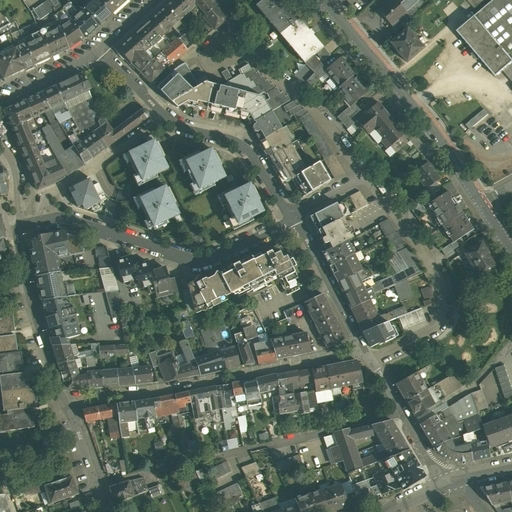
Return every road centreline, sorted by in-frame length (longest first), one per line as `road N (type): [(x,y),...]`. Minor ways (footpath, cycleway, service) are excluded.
road 1 (residential): [(19,224),(49,367),(100,511)]
road 2 (residential): [(290,219),(206,260),(67,219),(39,221)]
road 3 (tertiary): [(481,205),(319,0)]
road 4 (residential): [(370,364),(440,329),(448,310),(422,251),(365,175)]
road 5 (residential): [(365,175),(316,109),(244,51)]
road 6 (residential): [(165,118),(44,197),(39,221)]
road 7 (residential): [(290,219),(242,147),(165,118)]
road 8 (residential): [(370,364),(290,219)]
road 9 (residential): [(450,481),(429,463),(370,364)]
